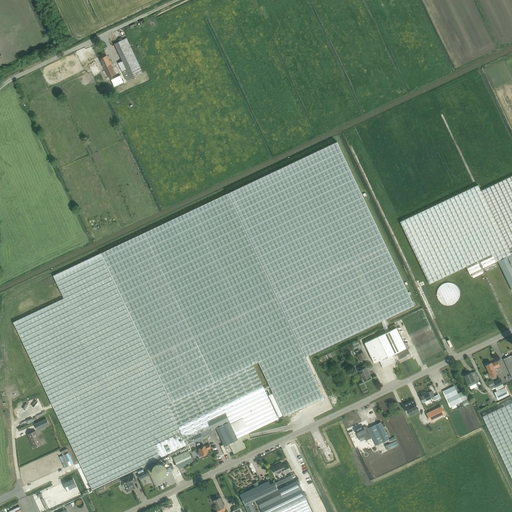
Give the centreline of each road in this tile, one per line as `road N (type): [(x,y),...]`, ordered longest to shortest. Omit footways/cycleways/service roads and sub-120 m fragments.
road 1 (unclassified): [(130,511),(511,331)]
road 2 (unclassified): [(0,87),(130,22)]
